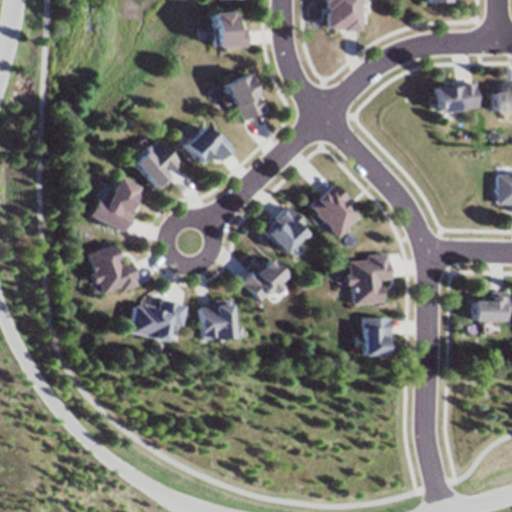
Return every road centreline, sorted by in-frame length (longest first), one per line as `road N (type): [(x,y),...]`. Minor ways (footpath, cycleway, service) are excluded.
road 1 (tertiary): [(439,511),(189,507),(119,473),(55,413),(0,315),(9,0)]
road 2 (residential): [(281,0),(293,77),(418,230),(425,253),(422,425),(439,511)]
road 3 (residential): [(511,40),(436,42),(395,55),(320,115)]
road 4 (residential): [(320,115),(190,245)]
